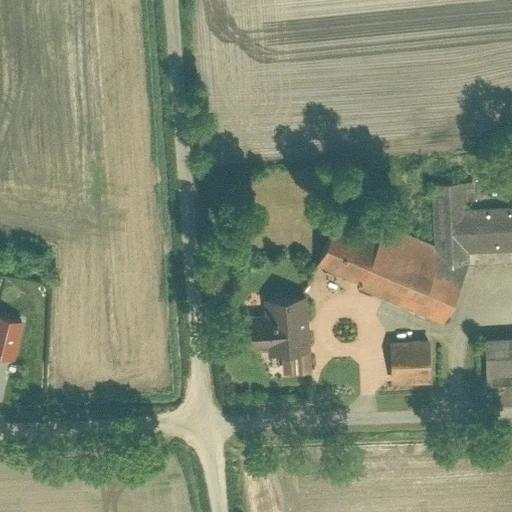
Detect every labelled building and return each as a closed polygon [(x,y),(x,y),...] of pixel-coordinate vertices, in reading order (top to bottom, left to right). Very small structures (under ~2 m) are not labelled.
[(511,197),(473,199),(474,243),(511,241),(511,197)] [(371,273),(389,234),(344,213),(326,252),(371,273)] [(371,273),(368,280),(450,317),(477,258),(395,221),(389,234),(371,273)] [(318,362),(317,291),(283,292),(284,363),(318,362)] [(0,345),(23,352),(33,314),(2,306),(0,314),(0,345)] [(437,333),(397,337),(401,381),(441,377),(437,333)] [(511,334),(498,335),(499,366),(511,365),(511,334)]
